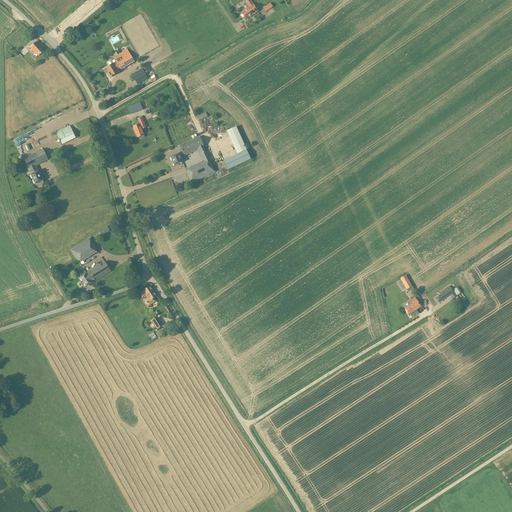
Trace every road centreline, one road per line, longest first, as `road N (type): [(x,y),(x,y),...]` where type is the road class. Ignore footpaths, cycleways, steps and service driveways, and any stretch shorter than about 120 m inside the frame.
road 1 (unclassified): [(146,271),(87,91),(56,46),(5,0)]
road 2 (unclassified): [(297,511),(153,282)]
road 3 (track): [(97,115),(263,21)]
road 4 (unclassified): [(0,330),(143,280)]
